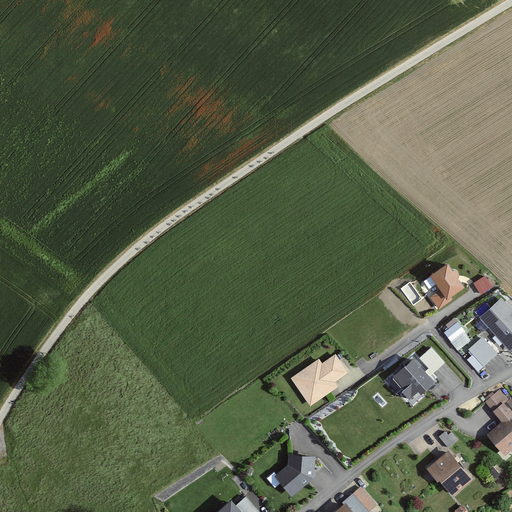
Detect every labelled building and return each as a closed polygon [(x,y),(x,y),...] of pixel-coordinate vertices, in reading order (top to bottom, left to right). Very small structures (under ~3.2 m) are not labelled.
[(463,285),(447,262),(432,273),(447,296),(463,285)] [(488,272),(474,279),(480,292),(495,285),(488,272)] [(511,306),(504,297),(481,317),(511,351),(511,306)] [(456,318),(443,329),(458,347),(471,336),(456,318)] [(497,353),(483,337),(470,348),(484,365),(497,353)] [(432,347),(422,356),(436,371),(446,362),(432,347)] [(420,352),(386,380),(397,393),(405,386),(414,397),(425,388),(429,393),(444,381),(436,371),(422,356),(420,352)] [(349,372),(336,354),(324,362),(320,357),(291,377),(310,404),(338,385),(335,381),(349,372)] [(511,403),(502,391),(489,401),(505,421),(491,433),(510,457),(511,455),(511,403)] [(448,430),(441,435),(452,447),(458,442),(448,430)] [(453,449),(433,467),(458,496),(479,478),(453,449)] [(320,454),(293,452),(292,465),(279,476),(295,495),(319,476),(320,454)] [(363,486),(356,492),(373,511),(380,505),(363,486)] [(242,511),(231,499),(216,511),(242,511)] [(360,511),(350,501),(337,511),(360,511)]
